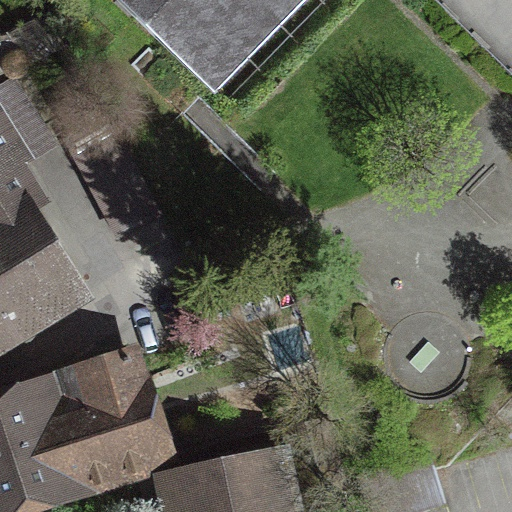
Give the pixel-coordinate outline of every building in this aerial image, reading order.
[(116,0),(214,95),(217,92),(215,90),(303,0),(116,0)] [(16,84),(0,93),(0,226),(23,212),(24,213),(30,209),(7,167),(51,141),(16,84)] [(93,164),(117,151),(102,123),(74,139),(90,166),(93,164)] [(117,151),(93,164),(129,231),(160,215),(124,147),(117,151)] [(0,226),(0,332),(70,289),(24,213),(23,212),(0,226)] [(0,410),(0,508),(163,455),(130,354),(79,371),(89,403),(51,416),(45,396),(0,410)] [(328,419),(291,429),(313,508),(350,498),(328,419)] [(291,511),(277,446),(219,457),(222,469),(166,481),(172,511),(291,511)] [(357,477),(367,511),(420,511),(447,504),(436,471),(431,454),(357,477)]
